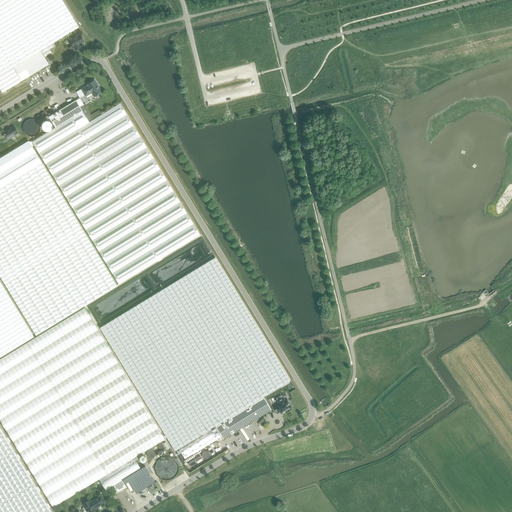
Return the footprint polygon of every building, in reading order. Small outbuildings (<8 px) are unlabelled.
[(0,0),(0,75),(52,44),(79,27),(62,0),(0,0)] [(79,45),(84,42),(80,34),(69,40),(73,48),(74,48),(75,51),(81,48),(79,45)] [(0,88),(2,92),(6,90),(21,81),(22,81),(49,64),(45,57),(52,53),(50,49),(54,47),(52,44),(0,75),(0,88)] [(98,89),(99,88),(99,87),(98,85),(97,85),(95,80),(87,85),(88,86),(82,89),(86,96),(92,92),(95,96),(101,93),(98,89)] [(49,117),(55,128),(82,111),(80,107),(84,105),(80,98),(76,100),(49,117)] [(82,111),(55,128),(32,142),(119,284),(200,235),(120,103),(101,115),(89,122),(82,111)] [(84,105),(80,107),(82,111),(89,122),(101,115),(99,110),(91,115),(84,104),(84,105)] [(8,139),(18,133),(14,126),(3,132),(4,134),(4,135),(3,136),(4,138),(5,138),(6,138),(8,139)] [(0,158),(0,276),(36,335),(117,286),(29,141),(0,158)] [(215,257),(98,329),(110,348),(125,373),(165,439),(173,452),(179,448),(215,426),(250,405),(263,397),(290,380),(215,257)] [(0,357),(34,337),(0,281),(0,357)] [(99,479),(134,458),(165,439),(125,373),(110,348),(98,329),(85,307),(0,359),(0,420),(53,507),(99,479)] [(215,426),(179,448),(185,459),(221,436),(223,439),(258,418),(271,410),(263,397),(250,405),(215,426)] [(279,403),(274,407),(277,412),(280,410),(281,412),(290,406),(289,403),(290,403),(287,399),(285,400),(283,397),(278,400),(279,403)] [(0,511),(52,511),(0,425),(0,511)] [(163,449),(156,454),(158,458),(166,453),(163,449)] [(134,458),(99,479),(106,490),(114,485),(118,492),(126,487),(125,484),(129,481),(136,493),(155,482),(145,466),(141,469),(134,458)] [(98,506),(106,502),(101,495),(91,501),(90,500),(83,504),(84,507),(84,510),(87,511),(92,511),(96,510),(94,508),(97,506),(98,506)]
